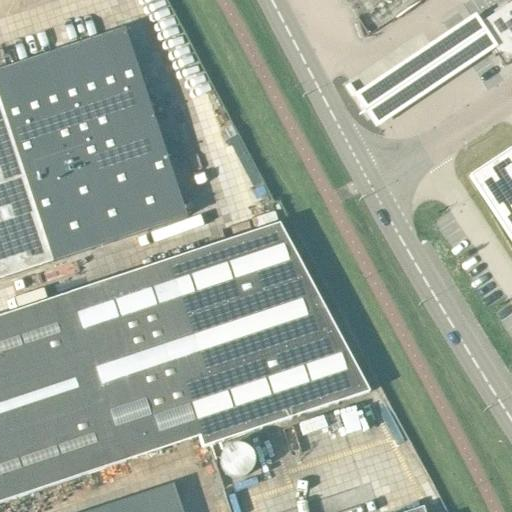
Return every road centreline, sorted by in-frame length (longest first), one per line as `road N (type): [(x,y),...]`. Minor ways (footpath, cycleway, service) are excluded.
road 1 (secondary): [(511,419),(368,181)]
road 2 (secondary): [(368,181),(270,0)]
road 3 (unclassified): [(511,289),(424,152)]
